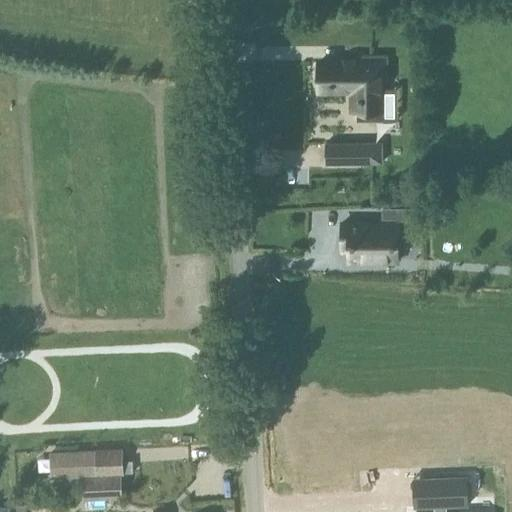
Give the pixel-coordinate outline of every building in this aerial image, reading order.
[(357,61),(320,61),(320,90),(353,90),(353,109),(358,109),(358,120),(381,120),(381,109),(382,109),(382,88),(382,79),(388,79),(388,55),(357,55),(357,61)] [(326,163),(380,163),(380,144),(326,144),(326,163)] [(319,199),(339,198),(338,176),(318,177),(319,199)] [(322,223),(336,225),(338,208),(325,206),(322,223)] [(341,221),(341,243),(349,243),(349,261),(397,261),(397,221),(341,221)] [(251,252),(296,251),(295,225),(250,226),(251,252)] [(341,259),(340,225),(317,225),(318,260),(341,259)] [(96,452),(50,454),(51,476),(97,474),(124,472),(123,450),(96,452)] [(121,475),(81,476),(82,499),(122,497),(121,475)] [(479,479),(452,480),(454,499),(481,499),(479,479)] [(354,502),(383,500),(382,481),(352,482),(354,502)]
